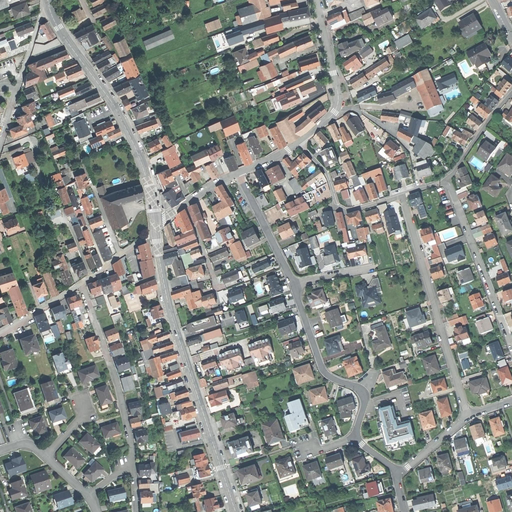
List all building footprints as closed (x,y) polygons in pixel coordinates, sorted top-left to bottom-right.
[(251,0),(253,5),(256,15),(266,12),(265,7),(263,0),(251,0)] [(451,5),(448,0),(436,0),(435,2),(441,12),(451,5)] [(504,8),(511,5),(511,0),(502,3),(504,8)] [(14,12),(16,18),(30,12),(29,7),(27,2),(12,7),(13,8),(14,12)] [(93,13),(94,16),(107,10),(104,3),(91,10),(93,13)] [(242,24),(257,19),(256,15),(253,5),(250,6),(238,10),(239,15),(242,24)] [(72,11),(78,21),(87,16),(81,6),(72,11)] [(268,6),(265,7),(266,12),(256,15),(257,19),(270,16),(268,6)] [(289,20),(309,16),(308,12),(307,7),(287,11),(288,12),(289,20)] [(364,8),(348,15),(350,18),(351,22),(362,17),(367,15),(364,8)] [(367,15),(362,17),(364,21),(365,24),(372,20),(373,22),(375,21),(378,20),(380,25),(393,19),(389,10),(382,13),(380,9),(367,15)] [(416,19),(422,28),(437,19),(434,14),(431,9),(416,19)] [(281,22),(289,20),(288,12),(279,14),(279,15),(281,22)] [(102,25),(104,29),(116,23),(113,15),(108,17),(106,18),(100,21),(102,25)] [(235,26),(242,24),(239,15),(236,16),(237,21),(233,22),(235,26)] [(283,29),(281,22),(279,15),(262,20),(264,25),(266,33),(283,29)] [(336,15),(328,18),(330,22),(331,26),(344,20),(342,17),(338,19),(336,15)] [(460,23),(468,35),(476,30),(477,30),(481,28),(478,22),(475,16),(470,19),(469,18),(460,23)] [(205,24),(208,31),(221,27),(218,19),(205,24)] [(241,33),(264,25),(262,20),(262,19),(239,27),(239,30),(241,33)] [(401,24),(407,33),(412,30),(406,20),(401,24)] [(48,38),(49,40),(55,36),(51,29),(47,22),(41,25),(44,30),(46,33),(48,38)] [(16,28),(18,35),(26,32),(29,31),(33,30),(32,26),(30,23),(16,28)] [(76,37),(78,40),(86,36),(93,33),(89,26),(74,33),(76,37)] [(143,41),(146,49),(174,37),(171,29),(143,41)] [(241,33),(239,30),(225,35),(229,45),(243,40),(241,33)] [(261,38),(264,45),(278,40),(277,36),(276,33),(261,38)] [(109,50),(114,47),(107,34),(102,37),(109,50)] [(309,35),(293,42),(296,49),(297,51),(312,44),(311,41),(309,35)] [(410,36),(396,43),(400,49),(413,43),(410,36)] [(117,49),(120,56),(130,51),(124,38),(114,42),(117,49)] [(254,48),(264,45),(261,38),(252,41),(254,48)] [(343,57),(362,48),(359,41),(349,45),(346,46),(340,49),(342,53),(343,57)] [(293,42),(276,49),(277,52),(280,57),(296,49),(293,42)] [(468,53),(472,61),(474,60),(476,65),(484,62),(485,64),(490,61),(488,57),(487,55),(489,54),(487,51),(489,50),(488,48),(486,44),(468,53)] [(244,45),(234,49),(237,56),(240,65),(250,61),(248,56),(244,45)] [(360,52),(364,58),(373,52),(369,45),(360,52)] [(51,56),(54,63),(69,57),(68,54),(66,50),(51,56)] [(108,50),(103,53),(106,58),(111,55),(108,50)] [(256,52),(248,56),(250,61),(258,57),(256,53),(256,52)] [(96,64),(106,58),(103,53),(92,59),(94,61),(96,64)] [(261,70),(263,76),(275,71),(268,56),(267,54),(262,56),(265,64),(259,66),(261,70)] [(511,68),(511,58),(507,54),(499,64),(509,72),(511,68)] [(112,55),(107,59),(110,65),(115,62),(115,63),(116,63),(112,55)] [(299,62),(301,70),(319,65),(318,60),(316,55),(310,57),(310,59),(306,60),(304,60),(299,62)] [(54,64),(54,63),(51,56),(28,64),(31,72),(26,74),(25,86),(29,85),(35,83),(46,78),(42,68),(54,64)] [(256,59),(259,66),(265,64),(262,56),(256,59)] [(356,56),(344,64),(346,68),(348,71),(352,68),(354,71),(358,68),(359,69),(363,66),(359,61),(357,57),(356,56)] [(132,57),(122,62),(126,70),(130,79),(139,75),(132,57)] [(101,71),(110,65),(107,59),(97,65),(99,68),(101,71)] [(390,65),(386,59),(373,67),(377,73),(390,65)] [(478,67),(485,64),(484,62),(476,65),(474,60),(472,61),(476,69),(478,67)] [(63,66),(65,70),(78,65),(74,61),(63,66)] [(489,71),(485,64),(478,67),(483,74),(489,71)] [(67,74),(68,78),(83,72),(80,69),(78,65),(65,70),(67,74)] [(115,66),(103,73),(105,76),(108,80),(120,73),(117,69),(115,66)] [(367,79),(377,73),(373,67),(363,73),(364,73),(367,79)] [(420,80),(421,83),(432,79),(428,69),(418,74),(420,79),(420,80)] [(56,79),(67,74),(65,70),(54,75),(56,79)] [(276,75),(275,71),(263,76),(264,78),(265,80),(276,75)] [(265,84),(267,89),(281,83),(281,82),(298,75),(297,71),(265,84)] [(368,80),(367,79),(364,73),(357,78),(355,79),(350,82),(353,85),(355,89),(368,80)] [(455,73),(437,81),(441,91),(449,88),(449,86),(459,81),(455,73)] [(139,75),(130,80),(138,98),(138,99),(148,95),(139,75)] [(399,85),(403,93),(417,86),(415,82),(412,78),(398,85),(399,85)] [(421,83),(418,85),(429,110),(442,104),(432,79),(421,83)] [(495,93),(502,98),(508,90),(511,85),(505,80),(495,93)] [(132,89),(128,81),(113,88),(116,92),(119,95),(132,89)] [(77,87),(80,94),(92,89),(90,85),(89,82),(77,87)] [(283,87),(285,92),(296,87),(294,82),(283,87)] [(313,82),(298,89),(300,93),(302,97),(317,90),(315,86),(313,82)] [(69,95),(75,92),(73,89),(72,85),(66,88),(69,95)] [(395,96),(403,93),(399,85),(392,88),(393,91),(395,96)] [(37,95),(34,87),(34,86),(30,88),(25,90),(26,94),(28,98),(37,95)] [(61,98),(69,95),(66,88),(58,91),(61,98)] [(374,88),(369,90),(372,97),(377,94),(374,88)] [(300,100),(295,89),(275,97),(277,101),(280,109),(300,100)] [(359,99),(361,102),(372,97),(369,90),(358,95),(359,99)] [(383,95),(379,96),(380,100),(381,104),(396,99),(395,96),(393,91),(391,91),(392,92),(389,93),(383,95)] [(85,98),(87,105),(101,99),(100,96),(98,92),(85,98)] [(492,96),(485,105),(492,111),(496,106),(499,102),(492,96)] [(77,109),(87,105),(85,98),(74,103),(77,109)] [(140,104),(138,99),(138,98),(129,102),(132,107),(140,104)] [(24,112),(25,114),(30,112),(35,110),(34,106),(36,105),(34,101),(22,106),(24,110),(23,110),(24,112)] [(79,114),(77,109),(74,103),(68,105),(71,111),(70,112),(72,117),(79,114)] [(144,103),(131,109),(134,115),(136,118),(148,113),(144,103)] [(477,110),(487,118),(490,114),(492,111),(485,105),(482,103),(477,110)] [(308,115),(311,119),(313,121),(319,116),(321,115),(326,111),(323,107),(321,105),(308,115)] [(282,130),(289,143),(299,136),(294,125),(292,121),(303,113),(300,109),(277,122),(282,130)] [(502,116),(506,119),(510,113),(507,110),(502,116)] [(32,115),(30,112),(25,114),(16,117),(17,120),(18,122),(19,121),(20,125),(24,123),(32,120),(30,116),(32,115)] [(393,114),(383,112),(382,116),(382,120),(392,121),(393,114)] [(83,113),(79,114),(72,117),(70,118),(80,143),(89,140),(93,138),(83,113)] [(344,118),(348,123),(355,118),(358,116),(353,113),(351,114),(348,116),(344,118)] [(400,115),(393,114),(392,121),(399,122),(400,115)] [(222,127),(224,134),(239,128),(234,115),(219,121),(222,127)] [(467,122),(477,130),(480,126),(483,123),(473,115),(471,117),(467,122)] [(364,127),(358,116),(355,118),(362,128),(364,127)] [(46,120),(49,127),(57,124),(54,117),(51,118),(46,120)] [(355,118),(348,123),(357,136),(364,131),(362,128),(355,118)] [(409,132),(417,137),(419,130),(422,121),(413,118),(412,122),(409,132)] [(151,120),(150,121),(152,128),(158,126),(158,125),(155,119),(151,120)] [(302,123),(294,125),(299,136),(302,134),(299,129),(309,121),(312,126),(315,124),(313,121),(311,119),(302,123)] [(94,127),(98,136),(101,135),(114,129),(113,125),(111,120),(94,127)] [(150,121),(136,126),(138,131),(139,133),(143,131),(146,130),(152,128),(150,121)] [(210,132),(222,127),(219,121),(208,126),(210,132)] [(299,129),(302,134),(306,131),(312,126),(309,121),(299,129)] [(27,131),(25,126),(24,123),(20,125),(10,129),(12,133),(13,137),(27,131)] [(256,127),(260,137),(268,134),(264,124),(256,127)] [(329,126),(336,142),(342,139),(335,124),(332,125),(329,126)] [(269,129),(272,135),(278,132),(275,126),(269,129)] [(443,136),(446,138),(452,128),(448,126),(443,136)] [(107,133),(109,138),(121,133),(120,131),(119,128),(107,133)] [(413,140),(415,136),(402,129),(400,132),(398,135),(411,142),(413,140)] [(251,130),(244,133),(241,134),(243,139),(247,137),(253,135),(251,130)] [(272,135),(278,148),(282,146),(286,145),(280,131),(278,132),(272,135)] [(453,139),(465,145),(468,141),(469,137),(457,131),(455,135),(453,139)] [(317,135),(314,138),(323,147),(327,143),(329,141),(321,132),(317,135)] [(162,138),(168,148),(171,146),(172,145),(166,134),(164,135),(162,138)] [(342,137),(345,144),(352,140),(350,136),(349,137),(348,134),(344,136),(342,137)] [(98,136),(93,138),(89,140),(92,147),(104,142),(102,138),(101,135),(98,136)] [(255,138),(253,135),(247,137),(254,154),(258,152),(262,150),(257,137),(255,138)] [(150,148),(152,152),(161,147),(157,138),(148,143),(150,148)] [(419,143),(413,151),(421,156),(421,155),(424,157),(425,159),(428,155),(431,157),(435,150),(431,144),(421,139),(419,143)] [(503,140),(497,148),(493,153),(494,154),(493,156),(494,157),(500,148),(504,151),(509,144),(503,140)] [(227,141),(205,150),(210,158),(214,156),(223,152),(230,149),(227,141)] [(237,144),(239,150),(247,147),(244,141),(237,144)] [(400,149),(391,141),(388,145),(385,148),(387,150),(386,152),(391,156),(392,158),(400,149)] [(478,154),(488,161),(493,153),(497,148),(487,141),(483,146),(481,145),(480,146),(480,147),(481,149),(478,154)] [(9,151),(11,154),(23,149),(21,146),(9,151)] [(168,148),(162,151),(164,156),(172,152),(178,163),(180,162),(171,146),(168,148)] [(64,147),(52,152),(54,158),(63,154),(66,153),(64,147)] [(247,147),(239,150),(244,165),(248,163),(251,162),(247,149),(247,147)] [(325,160),(328,166),(338,162),(332,148),(329,149),(322,152),(325,160)] [(388,159),(391,156),(386,152),(387,150),(385,148),(381,153),(388,159)] [(195,165),(198,164),(208,159),(210,158),(205,150),(205,149),(191,156),(195,165)] [(223,152),(225,158),(232,155),(230,149),(223,152)] [(347,151),(340,154),(343,161),(346,160),(351,158),(347,151)] [(178,163),(172,152),(164,156),(166,159),(168,163),(170,167),(178,163)] [(24,154),(14,158),(15,163),(17,168),(28,164),(24,154)] [(299,158),(296,161),(302,168),(303,169),(312,161),(304,154),(299,158)] [(511,157),(508,154),(499,168),(506,173),(506,172),(511,175),(511,173),(511,157)] [(232,155),(225,158),(229,171),(234,169),(237,168),(232,155)] [(283,161),(289,168),(289,167),(292,164),(287,158),(283,161)] [(296,161),(292,164),(296,169),(292,172),(293,172),(293,173),(295,171),(296,172),(301,168),(302,168),(296,161)] [(348,173),(350,177),(356,175),(351,161),(344,164),(347,171),(348,173)] [(182,162),(168,168),(171,175),(181,171),(187,182),(192,179),(189,175),(186,169),(182,162)] [(218,176),(212,162),(210,163),(205,165),(212,179),(215,177),(218,176)] [(426,164),(418,167),(421,177),(428,174),(429,175),(433,174),(429,163),(428,164),(426,164)] [(194,165),(186,169),(189,175),(197,172),(194,165)] [(395,176),(395,175),(398,175),(396,171),(401,169),(401,166),(402,166),(401,165),(392,168),(395,176)] [(395,175),(397,181),(403,179),(409,177),(406,165),(402,166),(401,166),(401,169),(396,171),(398,175),(395,175)] [(268,171),(273,184),(284,179),(279,166),(273,169),(268,171)] [(60,172),(61,176),(62,177),(65,176),(69,174),(69,168),(60,172)] [(159,179),(161,185),(163,184),(173,179),(171,175),(168,168),(156,174),(159,179)] [(306,174),(301,168),(296,172),(297,174),(298,175),(296,177),(301,185),(306,179),(308,177),(306,174)] [(372,175),(372,177),(383,173),(381,168),(371,172),(372,175)] [(458,171),(463,182),(470,179),(466,168),(462,170),(458,171)] [(255,172),(263,188),(269,185),(262,170),(255,172)] [(309,184),(310,186),(324,175),(322,173),(320,170),(306,180),(309,184)] [(189,175),(192,179),(193,182),(194,181),(200,178),(197,172),(189,175)] [(77,180),(79,188),(89,184),(88,180),(85,173),(75,176),(77,180)] [(358,175),(352,177),(355,187),(362,185),(358,176),(358,175)] [(61,176),(53,179),(54,183),(56,182),(58,189),(64,186),(65,186),(65,185),(62,177),(61,176)] [(376,178),(381,192),(384,191),(388,190),(383,176),(376,178)] [(492,176),(484,188),(497,196),(499,193),(501,189),(499,187),(498,184),(500,181),(492,176)] [(290,182),(300,196),(305,193),(295,178),(290,182)] [(175,179),(173,179),(163,184),(166,190),(171,187),(178,185),(175,179)] [(193,182),(192,179),(187,182),(184,184),(186,187),(194,183),(194,181),(193,182)] [(342,180),(335,182),(336,186),(338,190),(348,187),(346,179),(342,180)] [(472,185),(470,179),(463,182),(464,183),(466,187),(461,189),(461,190),(466,188),(472,185)] [(125,189),(128,201),(144,196),(143,191),(141,184),(125,189)] [(178,184),(178,185),(171,187),(172,188),(163,194),(171,206),(178,202),(185,197),(178,184)] [(310,186),(309,184),(303,189),(307,193),(312,189),(310,186)] [(367,186),(372,200),(375,199),(379,198),(374,184),(367,186)] [(97,188),(101,197),(107,195),(103,185),(97,188)] [(218,192),(224,202),(230,198),(222,185),(219,187),(216,189),(218,192)] [(70,201),(64,186),(58,189),(64,203),(70,201)] [(354,192),(357,199),(360,198),(361,203),(365,202),(368,200),(364,188),(354,192)] [(0,190),(0,202),(4,201),(9,199),(4,189),(0,190)] [(118,204),(128,201),(125,189),(115,192),(107,195),(101,197),(113,229),(121,226),(126,224),(118,204)] [(279,189),(274,192),(279,203),(283,201),(285,200),(279,189)] [(348,190),(342,192),(344,199),(351,198),(348,190)] [(458,196),(460,199),(473,194),(472,190),(467,192),(458,196)] [(303,196),(303,197),(306,202),(313,199),(312,198),(314,197),(311,191),(303,196)] [(215,194),(221,204),(224,202),(218,192),(215,194)] [(77,200),(74,193),(69,195),(73,206),(79,204),(77,200)] [(411,201),(413,206),(416,205),(420,204),(423,203),(420,193),(409,196),(411,201)] [(257,198),(262,207),(269,203),(264,194),(260,197),(257,198)] [(471,206),(473,210),(483,206),(478,196),(469,201),(471,206)] [(303,197),(286,206),(288,211),(291,217),(309,208),(306,202),(303,197)] [(231,198),(230,198),(224,202),(228,209),(230,207),(235,205),(231,198)] [(90,203),(89,200),(82,203),(86,214),(93,212),(91,207),(90,203)] [(9,212),(4,201),(0,202),(0,206),(3,215),(9,212)] [(286,206),(283,201),(279,203),(276,205),(279,209),(280,209),(281,210),(282,210),(284,213),(288,211),(286,206)] [(218,220),(219,219),(224,217),(233,213),(230,207),(228,209),(224,202),(221,204),(213,208),(218,220)] [(427,213),(423,203),(420,204),(420,206),(417,207),(420,216),(427,213)] [(382,205),(377,206),(378,210),(380,215),(385,213),(388,224),(387,225),(390,235),(396,233),(396,235),(402,234),(399,224),(398,224),(397,220),(398,220),(397,216),(395,216),(394,210),(388,212),(386,204),(382,205)] [(195,223),(203,220),(198,205),(194,206),(189,208),(195,223)] [(48,213),(50,218),(61,215),(59,209),(48,213)] [(177,217),(185,234),(194,230),(186,210),(182,214),(177,217)] [(381,219),(380,215),(378,210),(372,212),(366,213),(369,222),(372,221),(376,220),(381,219)] [(327,226),(335,225),(332,211),(329,212),(323,213),(325,218),(325,223),(326,226),(327,226)] [(347,215),(350,224),(354,223),(359,221),(363,221),(360,211),(353,213),(347,215)] [(341,229),(343,228),(346,227),(343,212),(340,213),(337,214),(341,229)] [(477,221),(479,226),(481,225),(484,223),(489,222),(485,212),(475,216),(477,221)] [(401,226),(406,225),(402,213),(397,214),(401,226)] [(496,216),(503,234),(511,230),(508,221),(505,213),(496,216)] [(81,226),(86,224),(84,219),(83,215),(77,217),(81,226)] [(88,220),(91,228),(93,227),(103,223),(102,220),(100,215),(88,220)] [(224,217),(219,219),(223,229),(232,225),(230,221),(226,223),(224,217)] [(7,227),(9,233),(20,229),(16,218),(12,220),(13,221),(11,222),(10,221),(5,222),(7,227)] [(204,220),(203,220),(195,223),(197,228),(206,224),(204,220)] [(281,234),(283,238),(298,231),(295,227),(292,229),(289,223),(279,228),(281,234)] [(83,236),(79,224),(73,226),(75,231),(77,238),(83,236)] [(170,244),(176,242),(170,224),(165,228),(170,244)] [(221,244),(226,242),(233,238),(229,227),(216,233),(219,239),(221,244)] [(361,235),(363,241),(365,240),(367,249),(370,249),(366,232),(365,228),(364,227),(361,228),(363,235),(361,235)] [(211,238),(207,228),(199,232),(203,241),(206,240),(211,238)] [(425,241),(425,243),(429,242),(435,239),(435,238),(431,228),(421,231),(423,235),(425,241)] [(82,231),(85,239),(86,242),(88,245),(93,243),(90,235),(88,229),(85,230),(82,231)] [(101,229),(100,229),(95,231),(93,232),(96,242),(104,239),(105,238),(101,229)] [(253,229),(243,234),(246,240),(248,244),(249,246),(259,241),(256,235),(253,229)] [(185,234),(175,237),(179,246),(197,239),(194,230),(185,234)] [(316,235),(309,238),(313,249),(320,247),(316,235)] [(487,244),(488,248),(498,244),(495,235),(492,236),(487,238),(484,239),(487,244)] [(106,244),(104,239),(96,242),(98,247),(106,244)] [(195,241),(185,245),(187,249),(197,245),(196,243),(195,241)] [(235,243),(231,245),(232,249),(237,259),(241,258),(246,256),(240,241),(235,243)] [(69,252),(77,249),(75,242),(67,245),(69,252)] [(140,259),(141,261),(150,259),(149,252),(147,243),(138,246),(140,259)] [(108,249),(106,244),(98,247),(104,260),(108,258),(111,257),(109,252),(108,249)] [(165,254),(179,250),(177,244),(171,246),(164,247),(164,251),(165,254)] [(339,255),(336,244),(325,247),(328,256),(324,257),(327,266),(334,264),(341,261),(345,257),(344,253),(339,255)] [(445,249),(449,262),(458,259),(459,261),(466,259),(463,244),(445,249)] [(348,249),(349,259),(367,255),(365,246),(348,249)] [(307,248),(297,251),(302,268),(307,266),(312,264),(307,248)] [(432,255),(433,260),(441,257),(438,248),(434,249),(435,254),(432,255)] [(191,252),(193,259),(202,255),(201,252),(200,249),(191,252)] [(214,258),(215,261),(227,256),(224,249),(212,254),(214,258)] [(55,268),(58,267),(57,264),(59,263),(58,259),(64,257),(62,250),(53,253),(55,260),(52,261),(55,268)] [(167,265),(174,263),(180,261),(179,257),(178,252),(165,255),(167,265)] [(92,255),(97,266),(102,264),(99,258),(98,253),(96,254),(92,255)] [(91,256),(86,258),(87,261),(87,260),(89,264),(90,268),(96,266),(91,256)] [(267,256),(258,259),(262,269),(265,268),(270,266),(269,264),(270,264),(269,260),(267,256)] [(60,266),(62,270),(67,268),(69,268),(64,257),(58,259),(59,263),(60,266)] [(152,267),(150,259),(141,261),(139,262),(143,279),(154,275),(152,267)] [(258,259),(254,261),(256,265),(252,266),(255,273),(263,270),(262,269),(258,259)] [(505,273),(510,271),(505,259),(501,261),(505,269),(504,269),(505,273)] [(125,274),(120,260),(116,262),(112,264),(116,274),(117,276),(121,275),(125,274)] [(182,260),(180,261),(174,263),(176,270),(178,277),(180,276),(186,275),(182,260)] [(72,266),(74,272),(76,271),(78,275),(82,274),(87,272),(83,261),(75,264),(72,266)] [(191,274),(193,280),(205,276),(204,271),(202,266),(189,270),(191,274)] [(433,275),(434,279),(444,276),(441,267),(431,270),(433,275)] [(60,271),(65,285),(69,284),(72,282),(67,268),(62,270),(60,271)] [(459,273),(463,285),(475,280),(472,275),(470,268),(459,273)] [(50,270),(42,273),(51,296),(59,293),(50,270)] [(223,280),(224,283),(235,279),(233,272),(222,276),(223,280)] [(0,287),(1,291),(10,287),(17,285),(18,284),(13,273),(0,278),(0,287)] [(499,282),(500,286),(511,282),(508,273),(497,277),(499,282)] [(107,278),(111,290),(120,287),(118,280),(117,276),(116,274),(111,276),(107,278)] [(182,282),(183,288),(184,288),(190,286),(189,282),(187,275),(186,275),(180,276),(182,282)] [(276,275),(267,278),(271,290),(273,296),(283,293),(281,287),(280,287),(279,285),(279,282),(278,283),(277,280),(278,280),(276,275)] [(103,295),(112,291),(111,290),(107,278),(102,280),(98,281),(102,291),(103,295)] [(357,291),(359,297),(366,295),(367,299),(362,300),(364,307),(380,303),(378,293),(382,292),(378,278),(373,279),(369,287),(370,290),(367,291),(366,288),(365,285),(356,287),(357,291)] [(33,285),(37,297),(42,295),(47,293),(42,281),(38,283),(33,285)] [(99,291),(102,291),(98,281),(88,285),(90,290),(91,294),(95,293),(99,291)] [(140,285),(142,293),(157,289),(155,285),(154,281),(140,285)] [(197,284),(190,286),(192,293),(199,291),(197,284)] [(10,287),(15,300),(22,297),(17,285),(10,287)] [(186,295),(188,300),(194,298),(192,293),(190,286),(184,288),(186,295)] [(311,304),(326,299),(322,287),(316,289),(312,290),(312,292),(307,294),(311,304)] [(184,295),(186,295),(184,288),(183,288),(172,291),(173,295),(174,299),(180,297),(181,299),(185,297),(184,295)] [(231,293),(228,294),(231,303),(234,302),(234,303),(239,301),(239,300),(244,298),(241,289),(231,293)] [(440,298),(442,303),(451,300),(450,296),(448,289),(438,292),(440,298)] [(505,298),(507,302),(511,301),(511,302),(511,289),(503,293),(505,298)] [(191,309),(204,305),(202,298),(201,294),(199,291),(192,293),(194,298),(196,304),(190,306),(191,309)] [(470,297),(475,310),(485,306),(482,300),(480,293),(470,297)] [(204,305),(205,307),(208,305),(212,304),(216,303),(214,294),(202,298),(204,305)] [(66,299),(70,309),(74,308),(77,307),(81,305),(77,295),(72,297),(66,299)] [(96,298),(98,305),(106,303),(103,296),(96,298)] [(112,309),(117,307),(113,296),(108,298),(112,309)] [(23,314),(28,312),(22,297),(15,300),(13,301),(18,315),(23,314)] [(269,304),(271,308),(273,308),(274,312),(280,310),(281,312),(285,310),(285,308),(286,308),(285,304),(284,301),(281,302),(280,299),(271,302),(271,303),(269,304)] [(159,305),(150,308),(153,319),(163,316),(161,310),(159,305)] [(51,310),(54,320),(62,317),(65,316),(61,306),(56,308),(51,310)] [(2,318),(4,323),(8,322),(12,321),(7,307),(0,309),(0,313),(0,314),(2,318)] [(338,309),(326,313),(328,319),(329,318),(331,322),(333,328),(343,324),(338,309)] [(420,309),(407,313),(408,318),(411,327),(426,322),(424,316),(422,317),(421,314),(420,309)] [(75,322),(75,323),(79,322),(77,317),(75,310),(71,312),(75,322)] [(34,317),(40,333),(50,329),(44,314),(39,315),(34,317)] [(111,317),(114,324),(122,321),(120,314),(111,317)] [(209,318),(208,318),(211,326),(217,324),(215,316),(209,318)] [(449,322),(451,326),(460,323),(461,326),(465,325),(463,317),(459,318),(449,322)] [(478,322),(482,334),(494,329),(491,323),(489,317),(487,318),(478,322)] [(278,322),(282,335),(287,333),(287,331),(296,328),(295,323),(293,318),(278,322)] [(189,329),(190,333),(206,328),(204,319),(187,325),(189,329)] [(373,344),(376,351),(383,349),(391,346),(385,327),(384,327),(382,323),(370,327),(371,331),(376,330),(380,342),(373,344)] [(107,337),(108,342),(113,340),(115,339),(119,338),(115,328),(105,332),(107,337)] [(221,328),(209,332),(211,337),(222,333),(221,328)] [(456,337),(458,342),(470,338),(466,328),(463,330),(458,331),(455,332),(456,337)] [(156,340),(157,342),(169,337),(168,334),(167,331),(155,336),(156,340)] [(417,346),(418,349),(432,344),(430,338),(428,333),(414,337),(417,346)] [(85,339),(89,352),(98,349),(97,344),(98,343),(97,339),(95,335),(85,339)] [(42,339),(45,349),(52,347),(48,336),(42,339)] [(187,344),(188,346),(202,342),(200,336),(186,340),(187,344)] [(327,348),(329,355),(344,350),(339,336),(325,341),(327,348)] [(19,340),(24,354),(38,349),(34,337),(30,338),(30,337),(24,338),(19,340)] [(284,347),(289,345),(300,342),(299,337),(283,342),(284,347)] [(140,341),(143,351),(144,351),(151,348),(152,348),(150,343),(149,338),(141,341),(140,341)] [(253,357),(253,359),(258,357),(260,363),(270,360),(268,354),(273,352),(269,339),(259,342),(249,345),(253,357)] [(170,341),(157,346),(159,352),(172,347),(171,344),(170,341)] [(300,342),(289,345),(293,357),(298,355),(298,353),(304,351),(303,346),(301,341),(300,342)] [(492,350),(496,360),(505,357),(501,349),(499,342),(487,346),(489,351),(492,350)] [(109,347),(111,351),(121,348),(122,347),(121,343),(109,347)] [(112,356),(122,353),(121,348),(111,351),(112,356)] [(152,353),(151,348),(144,351),(147,360),(148,360),(154,358),(152,353)] [(5,370),(18,366),(12,349),(6,351),(1,353),(4,361),(1,361),(5,370)] [(219,355),(224,369),(229,367),(230,371),(240,368),(239,364),(244,362),(243,360),(239,349),(227,353),(219,355)] [(59,373),(59,375),(63,373),(66,372),(66,373),(72,371),(68,358),(64,359),(61,352),(52,356),(53,359),(54,359),(55,362),(54,363),(58,373),(59,373)] [(161,361),(161,362),(176,358),(175,355),(174,352),(159,356),(161,361)] [(424,359),(429,375),(441,371),(438,364),(436,355),(424,359)] [(118,371),(129,368),(125,357),(114,361),(116,367),(118,371)] [(162,375),(158,362),(156,357),(154,358),(148,360),(150,367),(151,372),(153,379),(162,375)] [(255,364),(253,359),(253,357),(243,360),(244,362),(245,367),(255,364)] [(345,362),(344,362),(346,369),(349,375),(356,372),(357,374),(362,372),(357,357),(352,359),(351,357),(344,359),(345,362)] [(203,367),(204,369),(217,365),(215,359),(202,363),(203,367)] [(77,371),(81,383),(83,382),(86,381),(86,380),(98,376),(95,365),(77,371)] [(294,370),(299,383),(314,378),(312,373),(311,373),(310,371),(309,365),(294,370)] [(498,370),(504,384),(509,382),(511,381),(511,376),(508,367),(501,369),(498,370)] [(167,377),(168,380),(180,375),(179,372),(178,370),(166,374),(167,377)] [(392,371),(383,374),(385,381),(388,388),(390,387),(392,391),(398,389),(397,385),(408,381),(406,376),(405,376),(403,372),(394,376),(392,371)] [(166,374),(162,375),(153,379),(154,382),(163,380),(163,379),(167,377),(166,374)] [(125,392),(134,389),(130,375),(121,378),(125,392)] [(215,386),(216,390),(230,386),(228,378),(214,383),(215,386)] [(171,382),(172,388),(176,386),(178,386),(183,384),(182,381),(181,379),(171,382)] [(471,383),(474,394),(478,392),(482,391),(483,394),(488,392),(487,390),(490,390),(487,379),(484,380),(484,379),(471,383)] [(430,384),(433,394),(448,390),(446,385),(445,380),(430,384)] [(40,385),(46,399),(51,397),(51,399),(54,398),(57,397),(51,381),(40,385)] [(97,396),(98,399),(99,398),(102,405),(106,404),(106,401),(110,400),(106,386),(95,389),(97,396)] [(313,398),(314,404),(328,400),(326,393),(325,387),(308,391),(310,399),(313,398)] [(17,399),(21,410),(26,409),(30,407),(28,402),(30,401),(25,389),(13,393),(15,399),(17,399)] [(175,397),(176,399),(188,395),(187,392),(186,389),(174,393),(175,397)] [(226,390),(219,393),(222,403),(230,401),(226,390)] [(211,402),(213,406),(222,403),(219,393),(209,396),(211,402)] [(342,412),(343,419),(352,417),(350,410),(356,408),(354,402),(352,397),(344,400),(344,401),(339,403),(342,412)] [(287,416),(292,431),(299,429),(305,427),(304,423),(305,423),(304,419),(307,418),(300,399),(289,403),(292,414),(287,416)] [(438,401),(443,418),(448,416),(452,415),(448,399),(438,401)] [(182,409),(192,406),(190,401),(180,404),(182,409)] [(130,409),(131,414),(133,414),(139,412),(141,412),(139,402),(128,404),(130,409)] [(158,405),(161,415),(170,413),(169,407),(170,406),(169,404),(169,402),(165,403),(161,404),(158,405)] [(393,406),(381,409),(382,416),(379,417),(380,422),(383,434),(384,434),(385,438),(383,438),(386,447),(387,447),(391,445),(392,449),(392,450),(400,448),(400,446),(399,443),(405,441),(409,440),(409,441),(415,439),(412,430),(412,427),(410,420),(402,423),(399,423),(398,417),(397,417),(396,417),(393,406)] [(49,412),(52,422),(59,419),(65,417),(61,407),(49,412)] [(180,415),(181,420),(186,418),(190,417),(195,416),(194,412),(193,407),(179,411),(180,415)] [(420,414),(424,430),(431,428),(436,427),(432,411),(420,414)] [(224,424),(225,428),(238,424),(235,417),(234,414),(222,418),(224,424)] [(41,416),(28,421),(31,428),(35,427),(36,431),(37,434),(46,431),(41,416)] [(322,422),(327,436),(332,434),(337,433),(332,418),(322,422)] [(491,421),(496,437),(505,434),(500,418),(494,420),(491,421)] [(266,434),(266,435),(267,434),(270,443),(279,440),(279,441),(280,441),(284,439),(281,432),(282,432),(282,430),(281,428),(280,428),(277,419),(267,423),(267,424),(264,425),(265,429),(264,429),(266,434)] [(162,424),(164,432),(173,429),(171,422),(162,424)] [(102,428),(105,438),(119,433),(116,423),(108,426),(102,428)] [(186,431),(178,433),(181,445),(200,440),(200,439),(197,428),(196,423),(185,426),(186,431)] [(471,427),(475,440),(486,437),(482,424),(476,426),(471,427)] [(136,438),(137,443),(147,440),(145,430),(140,431),(137,432),(134,433),(136,438)] [(79,442),(92,453),(98,446),(93,441),(94,440),(86,434),(83,437),(79,442)] [(281,444),(280,441),(279,441),(279,440),(270,443),(267,434),(266,435),(266,434),(264,435),(269,448),(281,444)] [(232,451),(234,458),(253,452),(249,437),(230,443),(232,451)] [(454,443),(457,454),(469,451),(466,439),(459,441),(454,443)] [(73,464),(76,467),(83,460),(76,454),(77,453),(71,448),(64,455),(70,460),(69,461),(73,464)] [(196,467),(197,467),(207,465),(206,459),(205,456),(207,456),(206,454),(194,457),(194,460),(195,464),(196,467)] [(438,457),(442,472),(453,469),(449,454),(443,456),(438,457)] [(327,459),(330,469),(337,467),(343,465),(340,455),(333,457),(327,459)] [(499,465),(499,468),(505,467),(508,466),(506,462),(505,456),(493,460),(494,465),(495,467),(499,465)] [(353,460),(359,477),(367,474),(366,472),(371,471),(370,467),(369,464),(367,465),(366,464),(363,457),(361,458),(353,460)] [(5,464),(9,475),(25,469),(21,458),(20,459),(15,461),(12,462),(5,464)] [(274,463),(276,468),(276,469),(277,468),(280,477),(288,474),(289,475),(290,474),(294,473),(291,465),(292,465),(291,463),(291,461),(290,462),(289,458),(274,463)] [(95,462),(84,474),(87,477),(91,481),(96,476),(96,477),(103,469),(95,462)] [(303,466),(308,480),(321,475),(319,468),(317,468),(315,463),(309,465),(303,466)] [(139,471),(139,476),(142,475),(146,475),(150,475),(150,473),(155,473),(154,465),(139,465),(139,471)] [(199,474),(200,478),(210,475),(207,465),(197,467),(199,472),(197,473),(197,475),(199,474)] [(346,473),(343,465),(337,467),(340,475),(346,473)] [(495,467),(494,465),(492,465),(494,473),(500,471),(499,468),(499,465),(495,467)] [(241,478),(243,484),(259,479),(255,466),(239,471),(241,478)] [(178,476),(176,476),(178,485),(189,482),(188,479),(190,479),(189,476),(193,475),(191,468),(177,472),(178,476)] [(291,477),(290,474),(289,475),(288,474),(280,477),(277,468),(276,469),(276,468),(274,469),(278,481),(291,477)] [(419,471),(422,481),(435,478),(432,468),(425,469),(419,471)] [(44,471),(30,476),(34,487),(36,486),(38,491),(50,487),(47,478),(44,471)] [(496,481),(499,490),(511,486),(511,480),(511,477),(496,481)] [(10,490),(13,499),(26,494),(21,480),(14,483),(11,484),(13,489),(10,490)] [(379,494),(384,493),(382,488),(381,483),(376,484),(376,482),(367,484),(369,493),(370,497),(379,495),(379,494)] [(192,492),(194,498),(197,498),(202,497),(202,495),(204,495),(203,494),(205,492),(204,490),(203,489),(202,487),(202,484),(191,486),(192,492)] [(110,500),(125,497),(123,488),(108,491),(109,495),(110,500)] [(249,502),(252,510),(257,508),(256,505),(261,503),(257,489),(249,491),(250,494),(247,495),(249,502)] [(53,496),(58,509),(71,504),(69,500),(70,499),(69,495),(68,491),(53,496)] [(141,503),(151,503),(151,501),(151,494),(151,493),(140,493),(140,498),(141,503)] [(414,506),(415,511),(435,506),(433,495),(418,499),(418,500),(413,502),(414,506)] [(206,511),(215,510),(215,508),(217,508),(216,503),(215,497),(204,500),(205,506),(206,511)] [(393,511),(392,507),(390,499),(377,503),(379,511),(377,511),(393,511)] [(499,499),(487,503),(489,511),(493,511),(497,511),(502,511),(499,499)] [(15,508),(16,511),(31,511),(31,510),(29,503),(15,508)]
